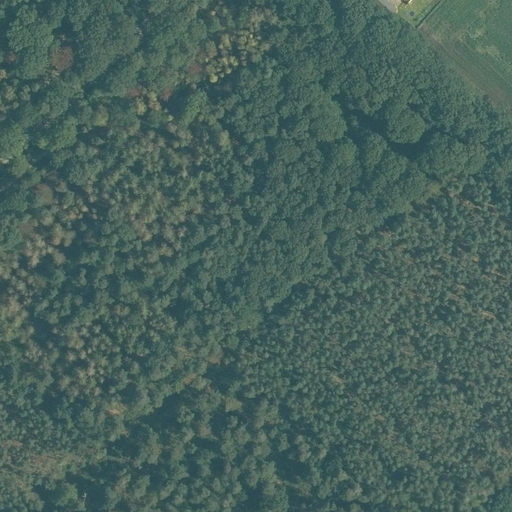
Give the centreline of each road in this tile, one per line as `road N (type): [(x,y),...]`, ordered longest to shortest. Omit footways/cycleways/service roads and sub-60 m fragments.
road 1 (unclassified): [(511,162),(326,0)]
road 2 (secondary): [(0,159),(119,51)]
road 3 (unclassified): [(119,51),(95,39),(0,35)]
